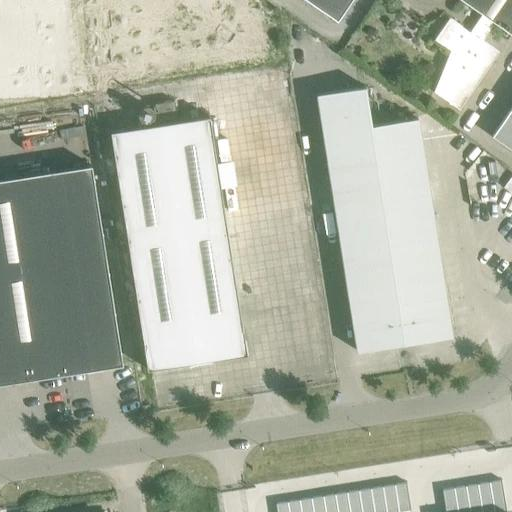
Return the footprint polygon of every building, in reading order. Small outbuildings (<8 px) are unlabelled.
[(122,0),(2,0),(9,107),(68,98),(128,89),(287,64),(280,19),(184,25),(183,4),(123,8),(122,0)] [(304,0),(337,22),(351,0),(304,0)] [(511,0),(460,0),(481,14),(494,23),(510,34),(511,31),(511,0)] [(494,23),(481,14),(469,32),(449,18),(434,40),(449,51),(433,92),(458,110),(498,52),(481,41),(494,23)] [(316,98),(356,355),(451,340),(417,123),(370,130),(364,91),(316,98)] [(491,136),(511,150),(511,115),(507,112),(491,136)] [(142,346),(146,370),(246,354),(242,330),(208,117),(110,132),(143,346),(142,346)] [(0,383),(122,365),(91,165),(0,179),(0,383)] [(500,480),(488,482),(493,511),(501,511),(505,511),(500,480)] [(405,482),(393,484),(397,511),(410,510),(405,482)] [(493,511),(488,482),(477,484),(481,511),(493,511)] [(397,511),(393,484),(381,486),(385,511),(397,511)] [(481,511),(477,484),(465,486),(469,511),(481,511)] [(385,511),(381,486),(369,488),(373,511),(385,511)] [(469,511),(465,486),(453,487),(456,511),(469,511)] [(456,511),(453,487),(441,489),(444,511),(456,511)] [(373,511),(369,488),(358,490),(361,511),(373,511)] [(361,511),(358,490),(346,492),(349,511),(361,511)] [(349,511),(346,492),(334,494),(336,511),(349,511)] [(336,511),(334,494),(322,496),(324,511),(336,511)] [(324,511),(322,496),(311,497),(312,511),(324,511)] [(312,511),(311,497),(299,499),(300,511),(312,511)] [(300,511),(299,499),(287,501),(288,511),(300,511)] [(288,511),(287,501),(275,503),(275,511),(288,511)]
